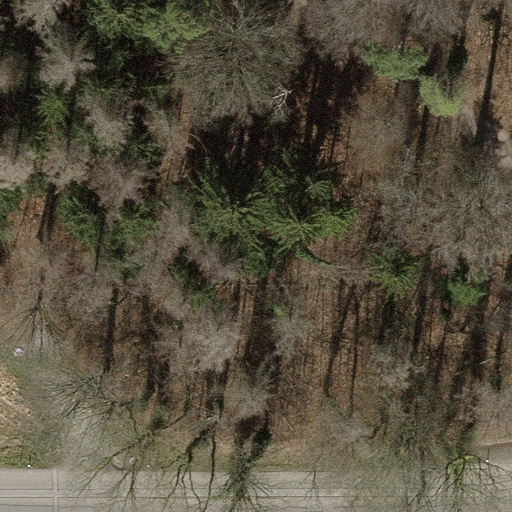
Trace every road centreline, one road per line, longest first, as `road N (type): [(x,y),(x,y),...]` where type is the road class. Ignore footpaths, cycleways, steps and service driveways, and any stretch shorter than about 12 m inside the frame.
road 1 (tertiary): [(511,492),(0,510)]
road 2 (track): [(511,129),(310,0)]
